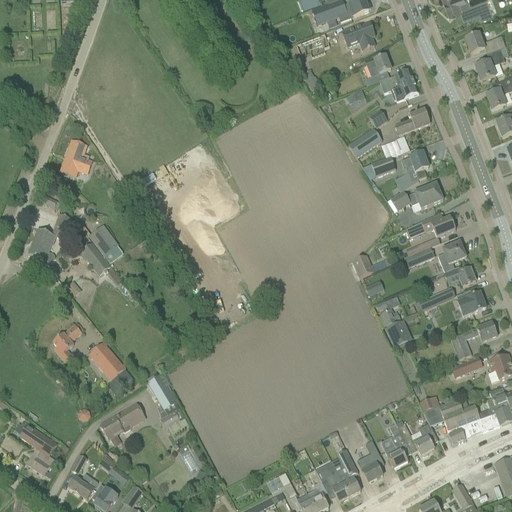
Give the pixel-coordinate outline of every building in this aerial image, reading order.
[(444,0),(450,14),(459,11),(461,10),(465,21),(480,16),(481,20),(494,15),(488,0),(483,0),(471,5),(469,0),(444,0)] [(316,12),(312,14),(314,20),(315,22),(318,30),(339,22),(341,25),(353,20),(369,14),(371,12),(371,11),(371,10),(369,6),(365,5),(364,1),(361,2),(360,2),(348,7),(348,8),(346,8),(343,1),(328,7),(321,10),(316,12)] [(370,27),(363,30),(362,27),(353,31),(354,33),(342,38),(347,51),(360,46),(363,55),(367,53),(368,53),(370,52),(375,50),(371,41),(375,40),(370,27)] [(325,37),(296,48),(301,61),(310,57),(312,61),(326,56),(324,52),(330,50),(325,37)] [(487,52),(489,58),(500,53),(496,42),(483,47),(480,37),(465,43),(471,58),(487,52)] [(503,61),(500,53),(489,58),(492,64),(475,70),(481,85),(503,77),(499,67),(505,65),(503,61)] [(371,81),(365,83),(366,86),(367,89),(379,84),(389,80),(388,77),(387,75),(391,73),(386,59),(376,63),(365,67),(368,73),(377,70),(379,78),(371,81)] [(390,82),(389,80),(379,84),(384,97),(391,94),(394,104),(396,103),(397,105),(419,97),(410,74),(390,82)] [(320,87),(315,79),(314,80),(306,85),(311,93),(320,87)] [(486,99),(492,114),(505,109),(505,108),(511,105),(508,96),(511,94),(511,80),(501,85),(504,92),(499,94),(486,99)] [(352,111),(366,102),(359,91),(345,100),(352,111)] [(314,101),(318,108),(324,105),(319,97),(314,101)] [(412,123),(395,130),(399,139),(415,133),(430,127),(424,111),(409,117),(412,123)] [(506,122),(497,126),(502,141),(511,137),(511,123),(511,121),(511,112),(504,116),(506,122)] [(369,121),(376,131),(387,124),(380,113),(369,121)] [(374,132),(349,149),(357,161),(382,144),(374,132)] [(64,169),(87,177),(92,165),(88,164),(89,159),(83,157),(86,150),(72,145),(64,169)] [(408,176),(395,184),(399,195),(400,195),(400,197),(419,185),(418,183),(419,183),(426,180),(424,173),(429,172),(428,170),(430,168),(428,164),(426,164),(423,156),(413,160),(401,164),(404,172),(406,171),(408,176)] [(371,168),(376,180),(396,174),(391,160),(371,168)] [(413,197),(420,213),(434,208),(443,204),(436,187),(427,191),(413,197)] [(107,192),(112,200),(116,198),(112,189),(107,192)] [(388,205),(395,217),(411,206),(407,200),(404,195),(388,205)] [(78,224),(60,217),(55,229),(60,231),(73,236),(78,224)] [(431,221),(406,233),(410,241),(425,235),(426,236),(433,233),(437,241),(440,240),(442,241),(445,240),(445,238),(455,234),(450,221),(443,224),(440,218),(431,221)] [(104,229),(89,240),(103,259),(104,259),(111,254),(116,262),(123,257),(118,249),(104,229)] [(53,257),(50,256),(57,240),(38,233),(28,258),(45,264),(45,263),(49,265),(51,265),(52,265),(54,264),(55,262),(55,261),(55,260),(54,258),(53,257)] [(428,245),(417,250),(418,253),(419,256),(425,254),(431,251),(428,245)] [(438,260),(444,277),(454,272),(452,267),(466,261),(460,246),(442,253),(444,257),(438,260)] [(92,247),(83,255),(88,261),(86,263),(99,279),(104,275),(106,278),(107,277),(108,276),(107,274),(111,271),(110,270),(92,247)] [(409,261),(405,263),(409,272),(416,269),(435,261),(431,251),(425,254),(419,256),(409,261)] [(352,265),(359,282),(374,275),(367,259),(352,265)] [(454,272),(444,277),(449,290),(461,285),(463,290),(466,288),(476,285),(471,272),(467,273),(465,268),(454,272)] [(367,300),(383,294),(379,284),(364,290),(367,300)] [(71,287),(67,290),(75,299),(79,296),(71,287)] [(419,306),(423,314),(455,300),(452,291),(419,306)] [(470,294),(456,300),(458,305),(458,306),(463,320),(472,317),(477,315),(486,312),(480,296),(472,299),(470,294)] [(385,304),(375,308),(377,313),(387,310),(385,304)] [(394,317),(392,312),(380,318),(386,330),(400,323),(397,315),(394,317)] [(400,326),(386,332),(395,351),(409,345),(400,326)] [(451,341),(459,363),(471,358),(466,343),(479,338),(481,345),(497,339),(492,326),(462,337),(451,341)] [(54,353),(64,365),(72,359),(67,353),(74,348),(71,345),(82,336),(75,327),(53,346),(57,350),(54,353)] [(104,346),(89,359),(111,385),(119,395),(134,383),(125,373),(126,372),(104,346)] [(511,379),(511,366),(509,358),(488,366),(491,376),(495,375),(498,385),(511,379)] [(479,362),(452,373),(455,381),(482,370),(479,362)] [(160,378),(147,385),(167,418),(160,423),(165,432),(168,431),(171,437),(188,427),(175,407),(177,406),(160,378)] [(481,423),(506,413),(511,411),(511,396),(506,399),(503,391),(490,396),(492,402),(487,404),(490,414),(479,418),(481,423)] [(0,410),(6,415),(10,409),(0,402),(0,410)] [(431,402),(421,406),(424,414),(435,410),(431,402)] [(458,403),(424,416),(429,427),(430,430),(430,429),(444,424),(443,421),(469,411),(466,402),(459,405),(458,403)] [(109,424),(100,429),(109,443),(117,438),(123,435),(123,436),(124,436),(131,433),(131,430),(130,428),(145,420),(137,407),(128,413),(109,424)] [(449,441),(454,450),(466,443),(465,442),(471,439),(471,438),(481,434),(482,436),(510,425),(506,413),(481,423),(479,418),(478,419),(475,409),(469,411),(443,421),(444,424),(447,432),(446,433),(449,441)] [(80,413),(77,417),(79,422),(83,425),(88,423),(90,420),(90,415),(85,412),(80,413)] [(404,428),(397,431),(411,457),(412,457),(411,455),(417,452),(421,459),(422,459),(422,460),(424,460),(428,458),(429,457),(428,456),(434,452),(432,448),(438,444),(430,430),(429,427),(419,432),(420,434),(422,438),(413,443),(405,427),(404,428),(404,427),(404,428)] [(27,467),(44,479),(55,463),(49,459),(57,447),(28,428),(20,440),(37,451),(27,467)] [(395,448),(384,454),(389,464),(394,473),(408,465),(408,466),(409,466),(406,460),(411,457),(397,431),(396,428),(389,431),(391,434),(394,439),(391,441),(395,448)] [(358,464),(357,465),(359,467),(363,474),(362,475),(364,477),(368,487),(383,479),(378,471),(384,468),(372,445),(366,448),(371,458),(363,461),(358,464)] [(99,466),(103,460),(93,453),(89,458),(99,466)] [(192,454),(183,457),(189,474),(198,470),(192,454)] [(106,458),(99,466),(108,475),(116,467),(106,458)] [(71,474),(79,478),(87,463),(80,459),(71,474)] [(341,472),(336,474),(350,501),(361,495),(356,486),(354,482),(352,478),(357,475),(354,469),(351,463),(349,460),(342,464),(345,470),(347,476),(344,477),(341,472)] [(508,501),(511,499),(511,465),(510,461),(495,467),(508,501)] [(114,469),(109,476),(119,484),(120,483),(126,476),(115,468),(114,469)] [(326,471),(319,475),(323,482),(323,483),(321,484),(321,485),(322,486),(326,493),(331,490),(332,493),(335,498),(336,500),(339,506),(350,501),(336,474),(335,472),(334,471),(328,474),(326,471)] [(308,477),(314,489),(321,485),(321,484),(315,473),(308,477)] [(285,476),(279,480),(284,489),(290,502),(296,499),(297,499),(290,486),(285,476)] [(202,483),(202,484),(203,485),(207,487),(207,486),(210,487),(211,487),(214,481),(206,477),(205,478),(206,479),(204,483),(203,483),(202,483)] [(81,499),(87,503),(94,493),(93,492),(98,486),(85,478),(81,484),(76,481),(69,490),(74,494),(80,499),(81,499)] [(99,511),(109,511),(118,500),(101,488),(92,501),(97,505),(94,508),(100,511),(99,511)] [(134,489),(123,506),(131,511),(143,495),(134,489)] [(461,511),(460,511),(466,511),(473,508),(462,489),(453,494),(462,511),(461,511)] [(308,497),(315,511),(328,511),(329,511),(319,492),(308,497)] [(275,499),(278,505),(285,501),(282,496),(275,499)] [(297,503),(301,511),(315,511),(308,497),(297,503)] [(260,507),(262,511),(264,511),(274,507),(272,501),(260,507)]
